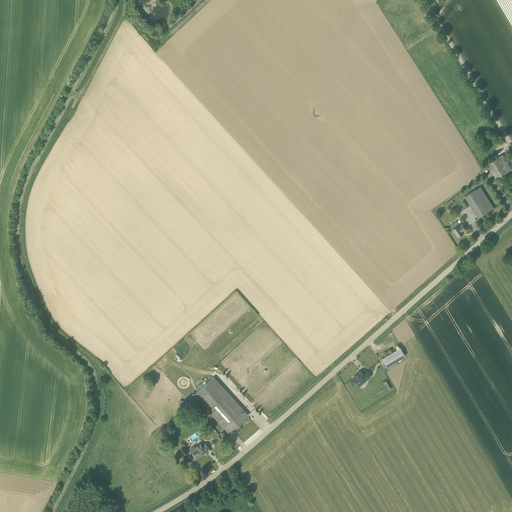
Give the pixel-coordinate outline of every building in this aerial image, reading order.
[(511,168),(503,154),(487,164),(497,179),(511,169),(511,168)] [(489,211),(494,208),(480,186),(465,196),(479,218),(489,211)] [(462,224),(459,225),(457,221),(451,225),(454,230),(452,230),(454,233),(456,233),(458,236),(464,233),(464,232),(466,230),(462,224)] [(387,367),(405,356),(400,347),(381,358),(387,367)] [(358,385),(370,375),(366,371),(363,374),(360,371),(352,378),(353,380),(353,381),(354,383),(356,383),(358,385)] [(248,415),(214,376),(191,397),(195,402),(198,399),(203,404),(199,407),(204,411),(207,408),(228,432),(248,415)] [(189,449),(191,451),(190,452),(189,454),(189,455),(191,458),(193,458),(194,458),(196,457),(196,458),(205,450),(206,452),(210,449),(205,442),(201,445),(200,443),(195,446),(194,445),(189,449)]
